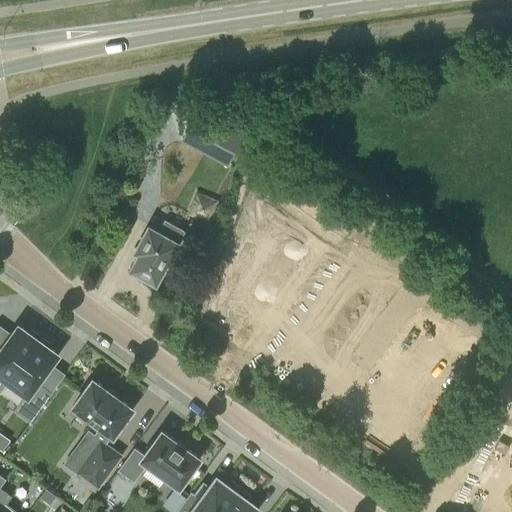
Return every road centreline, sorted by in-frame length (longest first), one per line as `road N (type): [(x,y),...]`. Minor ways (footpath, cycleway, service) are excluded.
road 1 (tertiary): [(359,511),(111,329),(2,236)]
road 2 (secondary): [(0,56),(364,0)]
